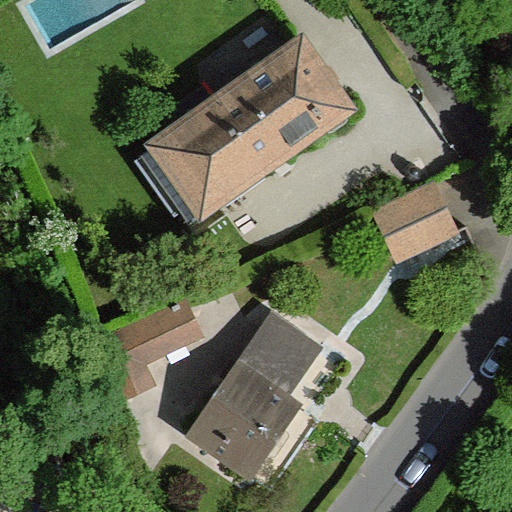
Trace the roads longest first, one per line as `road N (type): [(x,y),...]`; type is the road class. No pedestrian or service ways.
road 1 (residential): [(363,511),(511,318)]
road 2 (residential): [(382,0),(511,186)]
